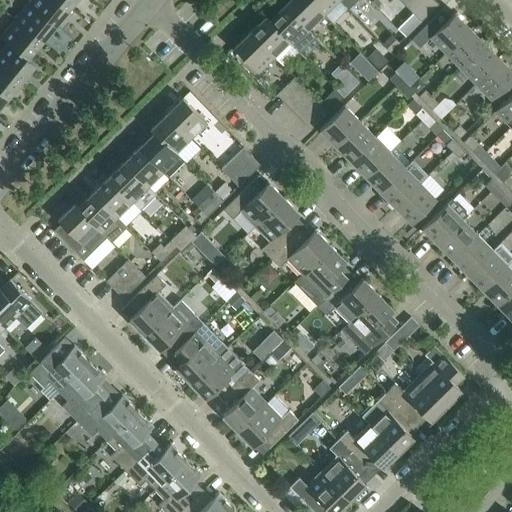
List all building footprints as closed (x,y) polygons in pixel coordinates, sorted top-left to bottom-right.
[(69,8),(60,0),(30,0),(29,2),(56,24),(69,8)] [(324,14),(310,0),(288,0),(284,4),(308,29),(324,14)] [(337,0),(310,0),(324,14),(337,0)] [(412,11),(423,0),(406,0),(404,3),(412,11)] [(421,20),(438,3),(435,0),(423,0),(412,11),(421,20)] [(56,24),(29,2),(15,18),(42,41),(56,24)] [(269,19),(290,40),(289,41),(298,50),(299,51),(315,36),(308,29),(284,4),(269,19)] [(445,52),(470,28),(454,12),(437,29),(429,21),(411,38),(419,47),(430,36),(445,52)] [(266,15),(250,31),(274,55),(283,65),(298,50),(289,41),(290,40),(269,19),(266,15)] [(42,41),(15,18),(0,36),(8,42),(8,41),(28,58),(28,57),(42,41)] [(460,67),(485,43),(470,28),(445,52),(460,67)] [(274,55),(250,31),(234,46),(258,71),(274,55)] [(399,42),(399,41),(391,34),(382,43),(390,51),(399,42)] [(8,41),(8,42),(0,51),(0,62),(21,81),(36,63),(28,57),(28,58),(8,41)] [(476,83),(500,58),(485,43),(460,67),(476,83)] [(511,78),(511,70),(500,58),(476,83),(491,99),(511,78)] [(21,81),(0,62),(0,90),(8,97),(21,81)] [(389,78),(396,84),(402,78),(396,71),(389,78)] [(285,102),(303,85),(294,76),(276,93),(285,102)] [(418,77),(410,86),(414,91),(416,92),(422,86),(423,82),(418,77)] [(414,91),(409,85),(402,78),(396,84),(408,97),(414,91)] [(293,111),(311,93),(303,85),(285,102),(293,111)] [(328,111),(344,95),(335,87),(320,102),(328,111)] [(425,89),(418,95),(425,102),(431,95),(425,89)] [(302,119),(320,102),(311,93),(293,111),(302,119)] [(511,126),(511,124),(511,93),(495,110),(511,126)] [(438,102),(431,95),(425,102),(432,108),(438,102)] [(182,97),(167,112),(191,137),(207,122),(182,97)] [(428,113),(421,107),(413,98),(406,105),(415,113),(422,119),(428,113)] [(310,128),(328,111),(320,102),(302,119),(310,128)] [(335,144),(360,120),(344,104),(319,128),(335,144)] [(191,137),(167,112),(151,128),(154,131),(175,152),(176,152),(191,137)] [(435,120),(428,113),(422,119),(428,126),(435,120)] [(350,159),(375,135),(360,120),(335,144),(350,159)] [(459,124),(453,130),(459,137),(466,130),(459,124)] [(458,144),(452,137),(443,129),(436,135),(445,144),(452,150),(458,144)] [(179,155),(176,152),(175,152),(154,131),(139,146),(163,171),(179,155)] [(365,175),(390,151),(375,135),(350,159),(365,175)] [(485,150),(479,144),(470,135),(463,141),(479,157),(485,150)] [(465,151),(458,144),(452,150),(458,157),(465,151)] [(163,171),(139,146),(124,161),(148,186),(163,171)] [(229,176),(252,155),(243,146),(221,168),(229,176)] [(500,166),(492,157),(485,150),(479,157),(485,163),(494,172),(500,166)] [(380,190),(405,166),(390,151),(365,175),(380,190)] [(238,185),(260,163),(252,155),(229,176),(238,185)] [(148,186),(124,161),(108,176),(132,201),(140,208),(155,193),(148,186)] [(395,206),(420,182),(405,166),(380,190),(395,206)] [(511,177),(509,175),(503,181),(509,187),(511,184),(511,177)] [(132,201),(108,176),(93,191),(117,216),(132,201)] [(491,190),(497,184),(490,177),(484,183),(491,190)] [(255,225),(284,197),(268,181),(261,188),(253,179),(223,208),(232,218),(241,210),(255,225)] [(436,198),(420,182),(395,206),(411,222),(436,198)] [(511,199),(503,190),(497,184),(491,190),(506,205),(511,199)] [(197,205),(201,209),(207,215),(222,201),(213,190),(197,205)] [(117,216),(93,191),(78,206),(102,231),(117,216)] [(299,213),(284,197),(255,225),(270,240),(261,247),(270,257),(300,228),(292,220),(299,213)] [(462,218),(463,218),(468,214),(466,212),(466,208),(457,199),(454,199),(452,197),(447,202),(422,226),(438,242),(462,218)] [(102,231),(78,206),(75,202),(58,218),(61,222),(54,229),(83,259),(107,236),(102,231)] [(200,222),(207,215),(201,209),(194,216),(200,222)] [(453,258),(477,233),(463,218),(462,218),(438,242),(453,258)] [(185,224),(170,239),(176,246),(180,250),(196,235),(185,224)] [(302,273),(331,245),(315,229),(308,236),(300,228),(270,257),(279,266),(287,258),(302,273)] [(468,273),(492,249),(477,233),(453,258),(468,273)] [(161,260),(176,246),(170,239),(164,245),(160,242),(151,251),(161,260)] [(317,305),(347,276),(339,268),(346,260),(331,245),(302,273),(294,280),(317,305)] [(483,288),(508,264),(492,249),(468,273),(483,288)] [(114,289),(136,267),(128,258),(106,280),(114,289)] [(498,304),(511,289),(511,268),(508,264),(483,288),(498,304)] [(123,297),(145,275),(136,267),(114,289),(123,297)] [(166,283),(156,273),(127,302),(135,311),(128,318),(144,334),(172,306),(158,291),(166,283)] [(349,321),(378,293),(362,277),(355,284),(347,276),(317,305),(326,314),(334,306),(349,321)] [(0,286),(0,321),(4,326),(16,315),(27,327),(42,311),(10,278),(1,287),(0,286)] [(511,289),(498,304),(511,318),(511,289)] [(236,291),(227,300),(235,309),(245,300),(236,291)] [(393,308),(378,293),(349,321),(341,329),(365,353),(394,324),(386,315),(393,308)] [(174,351),(204,322),(195,313),(194,313),(180,299),(172,306),(144,334),(159,350),(166,342),(174,351)] [(213,331),(204,322),(174,351),(182,359),(175,366),(190,382),(219,354),(205,339),(213,331)] [(59,390),(89,360),(74,344),(67,350),(58,341),(28,371),(43,386),(49,380),(59,390)] [(433,361),(418,376),(446,404),(461,389),(454,382),(463,373),(434,344),(425,353),(433,361)] [(221,399),(251,370),(242,361),(234,369),(219,354),(190,382),(206,397),(213,390),(221,399)] [(98,382),(104,376),(105,376),(89,360),(59,390),(68,400),(62,405),(77,420),(107,391),(98,382)] [(6,376),(13,383),(22,374),(15,367),(6,376)] [(237,430),(266,402),(251,387),(259,379),(251,370),(221,399),(229,407),(222,414),(237,430)] [(446,404),(418,376),(403,390),(395,382),(386,391),(415,421),(423,413),(430,420),(446,404)] [(107,439),(138,409),(122,393),(115,399),(107,391),(77,420),(92,435),(97,430),(107,439)] [(415,421),(386,391),(362,414),(370,423),(398,451),(413,436),(406,429),(415,421)] [(268,447),(298,418),(289,409),(280,417),(266,402),(237,430),(253,445),(260,438),(268,447)] [(153,425),(138,409),(107,439),(116,449),(110,454),(125,469),(155,440),(146,431),(153,425)] [(398,451),(370,423),(355,437),(347,429),(338,438),(367,468),(375,460),(382,467),(398,451)] [(296,428),(288,436),(296,444),(304,436),(296,428)] [(358,476),(367,468),(338,438),(329,447),(337,455),(322,470),(350,498),(365,483),(358,476)] [(164,449),(155,440),(125,469),(140,484),(145,479),(155,488),(186,458),(170,442),(164,449)] [(201,474),(186,458),(155,488),(164,498),(158,503),(166,511),(179,511),(203,489),(195,480),(201,474)] [(335,511),(350,498),(322,470),(306,484),(299,476),(289,485),(315,511),(321,511),(327,506),(332,511),(335,511)] [(212,498),(203,489),(179,511),(229,511),(234,507),(218,492),(212,498)]
